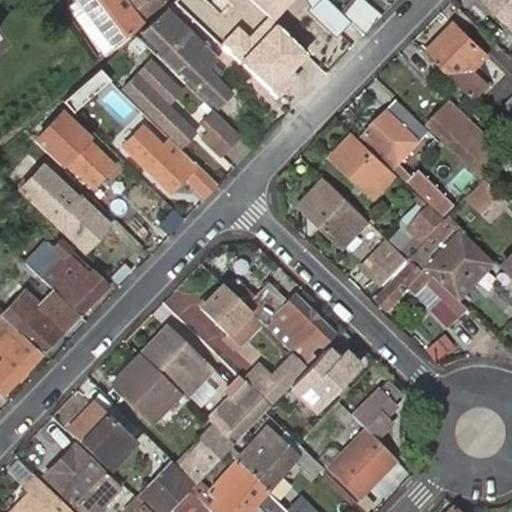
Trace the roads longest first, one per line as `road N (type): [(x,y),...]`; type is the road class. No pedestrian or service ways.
road 1 (residential): [(234,194),(0,441)]
road 2 (residential): [(234,194),(447,398)]
road 3 (residential): [(419,0),(234,194)]
